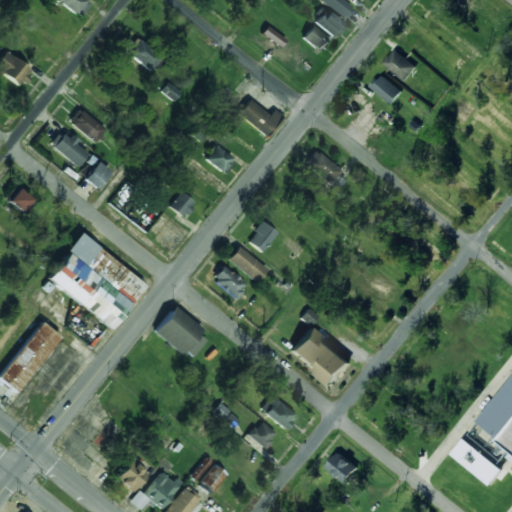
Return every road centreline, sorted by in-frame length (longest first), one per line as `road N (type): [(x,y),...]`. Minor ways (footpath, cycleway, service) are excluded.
road 1 (residential): [(0,494),(400,0)]
road 2 (residential): [(457,511),(0,138)]
road 3 (residential): [(511,275),(171,0)]
road 4 (residential): [(259,511),(511,198)]
road 5 (residential): [(0,157),(127,0)]
road 6 (secondary): [(115,511),(0,417)]
